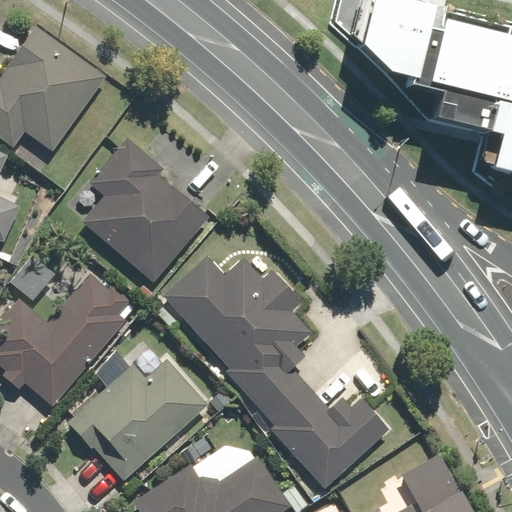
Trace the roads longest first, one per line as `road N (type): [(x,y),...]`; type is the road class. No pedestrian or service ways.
road 1 (secondary): [(170,0),(368,162)]
road 2 (secondary): [(368,162),(511,355)]
road 3 (secondary): [(368,162),(511,256)]
